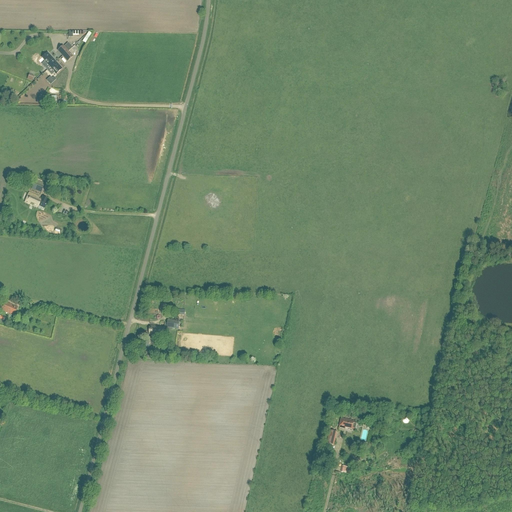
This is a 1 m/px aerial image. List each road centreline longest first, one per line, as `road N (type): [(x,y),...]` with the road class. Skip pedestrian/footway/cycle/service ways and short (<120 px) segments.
road 1 (unclassified): [(79,511),(208,0)]
road 2 (track): [(128,324),(0,292)]
